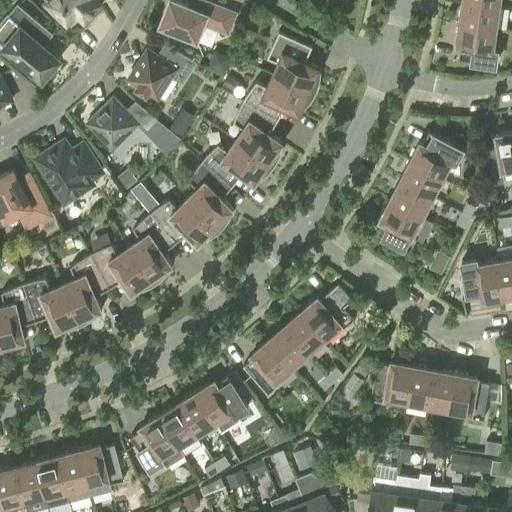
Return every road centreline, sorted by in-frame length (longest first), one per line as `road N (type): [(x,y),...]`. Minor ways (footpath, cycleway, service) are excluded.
road 1 (tertiary): [(0,407),(86,384),(150,352),(211,312),(301,228)]
road 2 (residential): [(511,323),(445,334),(301,228)]
road 3 (residential): [(0,140),(82,83),(138,0)]
road 4 (tertiary): [(301,228),(385,65)]
road 5 (residential): [(385,65),(447,84),(511,82)]
road 6 (residential): [(274,0),(385,65)]
